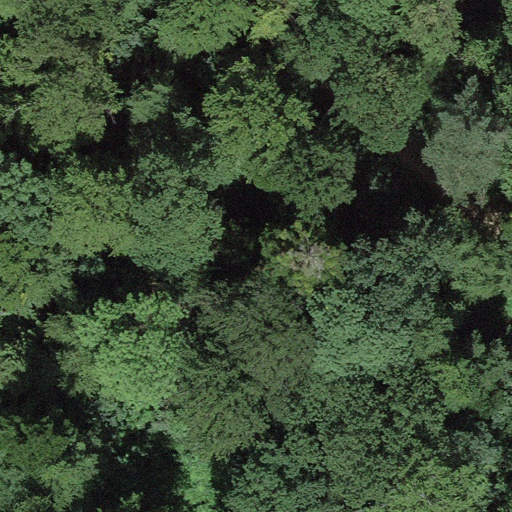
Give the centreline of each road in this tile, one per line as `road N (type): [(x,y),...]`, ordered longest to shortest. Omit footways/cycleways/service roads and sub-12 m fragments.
road 1 (track): [(154,511),(81,271),(63,170),(0,77)]
road 2 (track): [(511,243),(217,0)]
